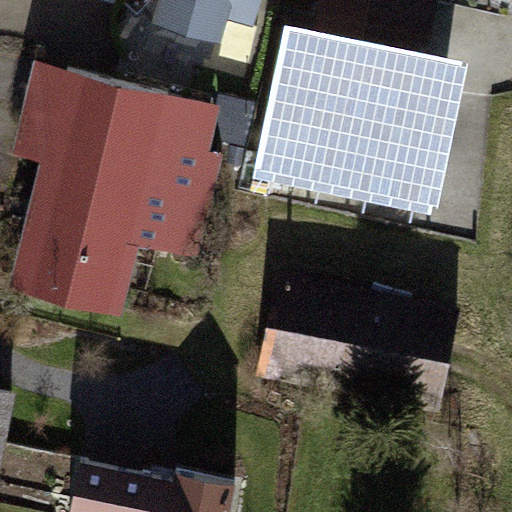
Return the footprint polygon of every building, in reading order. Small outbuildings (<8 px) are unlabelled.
[(170,0),(166,19),(230,37),(235,16),(263,23),(268,0),(170,0)] [(318,0),(315,16),(291,11),(255,188),(430,224),(464,57),(426,50),(435,0),(318,0)] [(239,102),(38,57),(16,155),(44,161),(18,274),(132,300),(145,245),(204,258),(239,102)] [(465,302),(296,268),(276,369),(445,403),(465,302)] [(190,349),(141,338),(126,405),(175,415),(190,349)] [(22,391),(0,386),(0,483),(4,484),(22,391)] [(17,494),(0,490),(0,511),(187,511),(191,491),(101,474),(107,442),(30,427),(17,494)]
